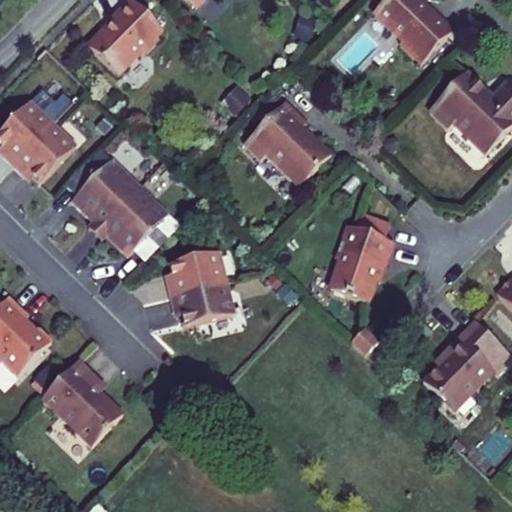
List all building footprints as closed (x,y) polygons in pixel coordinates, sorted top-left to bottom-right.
[(425,4),(420,0),(395,0),(391,4),(388,2),(378,12),(378,20),(402,43),(398,46),(420,68),(454,34),(435,14),(432,17),(422,8),(425,4)] [(117,79),(162,33),(131,3),(117,15),(115,19),(118,25),(110,32),(104,32),(88,50),(117,79)] [(314,24),(299,20),(293,39),(309,43),(314,24)] [(491,102),(465,77),(427,116),(446,134),(453,128),(485,158),(511,130),(511,92),(507,87),(491,102)] [(249,101),(237,89),(221,105),(234,117),(249,101)] [(1,157),(11,167),(51,126),(28,103),(0,131),(0,145),(6,152),(1,157)] [(304,128),(283,107),(242,148),(259,165),(267,158),(300,191),(331,158),(318,146),(316,148),(300,133),(304,128)] [(96,128),(104,136),(112,128),(104,120),(96,128)] [(51,126),(11,167),(22,177),(27,172),(40,185),(75,150),(51,126)] [(397,152),(395,140),(383,142),(385,154),(397,152)] [(65,188),(76,198),(111,162),(101,152),(65,188)] [(71,203),(99,229),(139,188),(111,162),(76,198),(71,203)] [(139,188),(99,229),(128,258),(133,253),(168,217),(139,188)] [(362,216),(357,231),(385,241),(390,225),(362,216)] [(179,228),(168,217),(133,253),(144,264),(179,228)] [(386,270),(395,245),(385,241),(357,231),(348,228),(337,261),(344,264),(333,295),(367,307),(379,272),(386,270)] [(168,285),(174,315),(182,313),(185,329),(234,319),(221,256),(171,267),(175,284),(168,285)] [(276,292),(282,286),(273,277),(267,283),(276,292)] [(511,281),(496,297),(511,312),(511,281)] [(296,297),(284,286),(276,294),(288,305),(296,297)] [(27,319),(8,301),(0,309),(0,361),(17,378),(51,343),(39,331),(33,332),(24,323),(27,319)] [(453,415),(509,358),(476,325),(444,357),(448,360),(423,385),(453,415)] [(377,344),(366,333),(352,346),(364,357),(377,344)] [(94,379),(78,364),(42,401),(93,450),(123,419),(88,385),(94,379)] [(45,393),(60,378),(49,367),(34,382),(36,383),(32,387),(43,398),(47,395),(45,393)]
